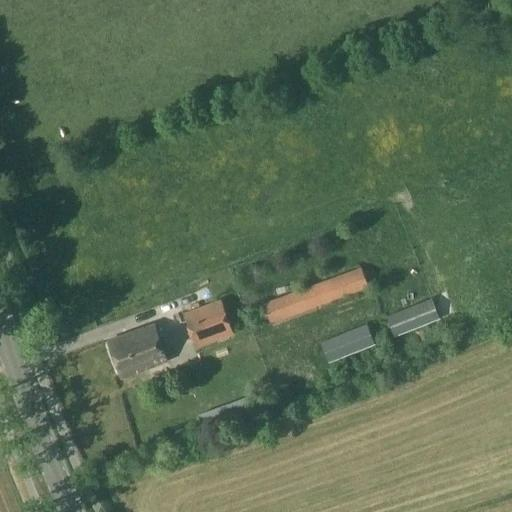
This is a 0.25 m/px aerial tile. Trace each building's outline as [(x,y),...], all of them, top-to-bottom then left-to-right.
[(271,324),(368,288),(361,268),(264,303),(271,324)] [(197,348),(235,333),(221,299),(183,314),(197,348)] [(394,337),(442,319),(435,300),(387,319),(394,337)] [(122,377),(166,361),(153,325),(108,341),(122,377)] [(328,363),(377,344),(369,325),(320,345),(328,363)] [(208,432),(255,415),(248,397),(201,415),(208,432)]
